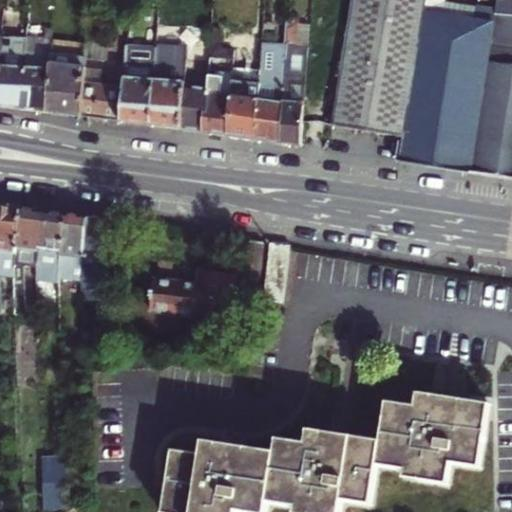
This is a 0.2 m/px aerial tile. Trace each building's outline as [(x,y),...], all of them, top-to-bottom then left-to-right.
[(427,0),(353,0),(348,36),(332,127),(405,137),(425,12),(427,0)] [(488,64),(494,25),(425,12),(405,137),(400,163),(460,172),(471,160),(488,64)] [(511,17),(496,16),(494,25),(488,64),(511,68),(511,17)] [(287,61),(288,45),(288,43),(289,23),(264,21),(261,60),(275,61),(287,61)] [(219,44),(220,29),(212,29),(210,58),(217,59),(233,60),(233,53),(224,51),(219,44)] [(47,31),(46,39),(27,38),(22,109),(48,112),(52,56),(53,41),(53,32),(47,31)] [(93,54),(93,33),(85,33),(85,44),(84,58),(81,117),(152,125),(157,47),(126,45),(123,90),(99,88),(101,55),(93,54)] [(27,38),(3,36),(0,75),(0,106),(22,109),(27,38)] [(52,56),(84,58),(85,44),(53,41),(52,56)] [(281,144),(301,147),(307,46),(288,45),(287,61),(281,144)] [(185,85),(187,50),(157,47),(152,125),(203,132),(205,114),(208,114),(209,98),(207,97),(208,89),(185,85)] [(84,58),(52,56),(48,112),(81,117),(84,58)] [(217,59),(210,58),(209,79),(207,97),(209,98),(208,114),(205,114),(203,132),(228,136),(232,74),(216,73),(217,59)] [(261,71),(260,78),(256,141),(281,144),(287,61),(275,61),(261,60),(261,63),(261,71)] [(511,68),(488,64),(471,160),(460,172),(511,180),(511,68)] [(260,78),(261,71),(232,69),(232,74),(228,136),(256,141),(260,78)] [(14,269),(22,211),(0,208),(0,316),(4,316),(1,277),(15,279),(14,269)] [(22,211),(14,269),(15,279),(17,315),(27,315),(27,267),(40,268),(46,214),(22,211)] [(63,280),(68,217),(46,214),(40,268),(39,271),(40,280),(63,280)] [(68,217),(63,280),(84,281),(84,279),(90,219),(68,217)] [(106,222),(90,219),(84,279),(84,281),(84,290),(112,289),(106,222)] [(256,300),(265,243),(251,241),(242,299),(256,300)] [(265,292),(285,294),(292,246),(272,244),(265,292)] [(229,321),(234,279),(200,275),(199,287),(155,282),(151,312),(229,321)] [(263,302),(283,304),(285,294),(265,292),(263,302)] [(114,350),(117,351),(116,332),(86,333),(86,346),(114,350)] [(114,350),(86,351),(87,368),(114,368),(114,350)] [(189,442),(186,459),(158,454),(148,511),(223,511),(224,511),(229,511),(252,511),(255,502),(284,507),(283,511),(328,511),(331,496),(359,501),(366,460),(394,465),(393,471),(437,478),(441,457),(468,462),(478,398),(406,386),(403,402),(374,397),(368,439),(296,428),(293,444),(264,439),(262,454),(189,442)] [(67,459),(45,459),(46,509),(69,508),(67,459)]
